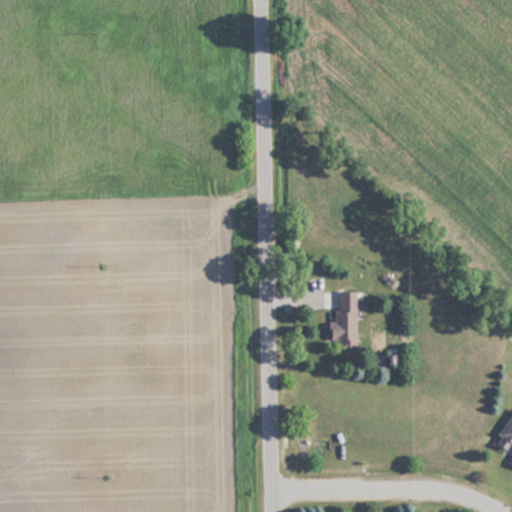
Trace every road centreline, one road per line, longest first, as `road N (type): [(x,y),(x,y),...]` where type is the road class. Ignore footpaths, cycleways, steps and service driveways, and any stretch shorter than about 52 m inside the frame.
road 1 (residential): [(274,511),(263,0)]
road 2 (residential): [(274,492),(454,493),(487,511)]
